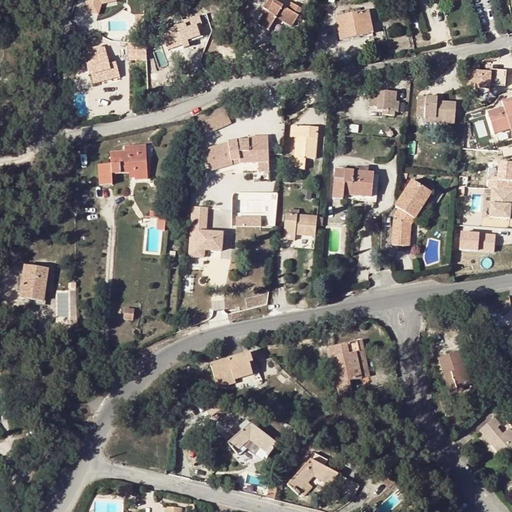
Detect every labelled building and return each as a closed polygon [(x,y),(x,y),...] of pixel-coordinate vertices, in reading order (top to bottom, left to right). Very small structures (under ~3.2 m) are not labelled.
[(104,0),(87,0),(84,11),(97,15),(101,1),(104,0)] [(277,19),(283,23),(291,29),(298,17),(296,16),(300,9),(294,5),(292,9),(290,12),(284,8),(274,2),(273,3),(270,2),(268,3),(263,10),(266,12),(264,15),(257,25),(269,32),(277,19)] [(368,11),(336,17),(341,39),(372,33),(368,11)] [(185,39),(185,43),(200,38),(196,27),(201,25),(198,16),(183,21),(184,25),(162,32),(167,48),(182,42),(181,40),(185,39)] [(277,19),(269,32),(275,36),(283,23),(277,19)] [(182,42),(167,48),(168,52),(184,47),(183,44),(185,43),(185,39),(181,40),(182,42)] [(83,52),(85,60),(97,58),(95,49),(83,52)] [(98,62),(97,58),(85,60),(89,76),(91,76),(93,85),(100,83),(100,79),(118,75),(118,74),(116,63),(108,65),(107,60),(103,61),(98,62)] [(507,83),(507,68),(493,68),(493,83),(507,83)] [(468,69),(468,88),(492,87),(491,69),(468,69)] [(100,79),(100,83),(119,79),(118,74),(118,75),(100,79)] [(357,81),(347,83),(348,90),(357,89),(357,81)] [(394,117),(394,113),(395,101),(396,93),(379,91),(378,111),(383,111),(383,115),(394,117)] [(455,103),(441,102),(437,102),(437,98),(418,97),(417,117),(425,118),(436,119),(436,123),(454,125),(455,103)] [(511,130),(511,98),(502,102),(504,107),(488,112),(494,133),(510,128),(511,131),(511,130)] [(195,122),(202,136),(230,123),(223,109),(195,122)] [(315,159),(317,129),(299,127),(298,137),(296,157),(297,157),(296,168),(305,169),(306,158),(315,159)] [(204,151),(210,171),(231,166),(231,162),(240,161),(240,164),(256,164),(257,173),(269,173),(267,138),(247,139),(248,141),(228,142),(228,144),(204,151)] [(98,167),(99,186),(112,185),(112,174),(134,173),(135,181),(148,180),(146,146),(124,147),(124,153),(110,154),(110,166),(98,167)] [(355,173),(335,170),(333,198),(343,200),(343,194),(371,197),(374,175),(361,173),(355,173)] [(400,200),(396,207),(400,209),(415,219),(432,194),(413,181),(400,200)] [(511,190),(492,189),(490,218),(511,220),(511,207),(511,206),(511,190)] [(240,215),(261,215),(261,206),(267,206),(267,194),(240,194),(240,215)] [(415,219),(400,209),(395,215),(396,216),(400,219),(400,220),(399,221),(395,221),(395,232),(411,232),(411,226),(415,219)] [(284,234),(295,235),(315,237),(315,235),(317,218),(286,215),(284,234)] [(243,218),(243,228),(251,227),(252,218),(243,218)] [(252,218),(251,227),(260,227),(260,218),(252,218)] [(157,219),(156,228),(156,231),(159,231),(165,231),(166,219),(157,219)] [(206,226),(191,225),(190,257),(204,258),(205,250),(222,251),(223,234),(205,233),(206,226)] [(395,232),(394,245),(410,246),(411,232),(395,232)] [(462,233),(461,250),(495,253),(496,236),(462,233)] [(23,266),(19,299),(42,302),(46,269),(23,266)] [(124,310),(123,320),(133,321),(134,311),(124,310)] [(356,352),(361,379),(369,377),(361,341),(357,342),(359,352),(356,352)] [(359,352),(357,342),(329,349),(340,400),(351,397),(353,396),(351,387),(350,387),(348,381),(361,379),(356,352),(359,352)] [(249,353),(210,365),(217,388),(235,383),(234,380),(252,374),(249,363),(252,362),(249,353)] [(460,353),(438,360),(450,393),(471,385),(460,353)] [(177,393),(170,388),(165,394),(172,399),(177,393)] [(220,400),(207,411),(212,416),(225,405),(220,400)] [(494,442),(501,450),(506,456),(511,450),(511,432),(509,429),(511,427),(499,414),(494,418),(494,419),(479,432),(491,445),(494,442)] [(239,428),(242,431),(250,424),(247,422),(239,428)] [(277,444),(250,424),(242,431),(227,444),(236,453),(249,441),(268,455),(277,444)] [(494,442),(491,445),(498,453),(501,450),(494,442)] [(311,460),(287,486),(298,496),(300,494),(297,491),(313,474),(332,484),(337,475),(324,468),(327,461),(314,454),(311,460)] [(277,495),(280,478),(271,477),(269,493),(277,495)]
